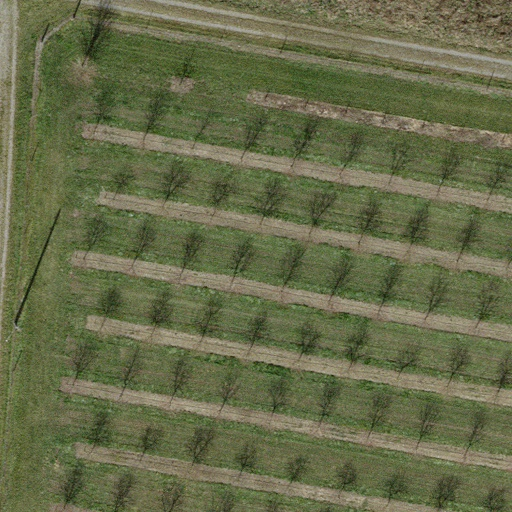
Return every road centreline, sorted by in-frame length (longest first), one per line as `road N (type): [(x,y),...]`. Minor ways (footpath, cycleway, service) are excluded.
road 1 (track): [(63,0),(511,74)]
road 2 (track): [(0,201),(14,0)]
